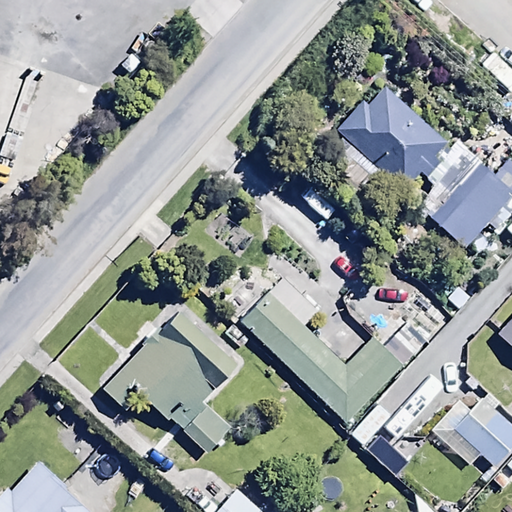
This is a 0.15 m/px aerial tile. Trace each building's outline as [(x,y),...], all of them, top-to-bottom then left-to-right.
[(440,145),(380,90),(362,109),(356,104),(328,134),(347,151),(331,168),(363,198),(381,178),(399,195),(418,174),(425,180),(439,164),(430,156),(440,145)] [(511,198),(475,166),(428,222),(462,252),(483,228),(490,234),(511,210),(511,198)] [(280,281),(237,327),(342,427),(396,370),(368,343),(344,369),(301,328),(315,314),(280,281)] [(232,369),(175,316),(157,335),(151,330),(137,346),(141,349),(101,394),(124,415),(138,399),(203,458),(227,432),(199,406),(232,369)] [(511,321),(495,340),(511,354),(511,321)] [(511,444),(511,433),(479,404),(452,433),(490,469),(511,444)] [(86,511),(36,465),(7,497),(2,492),(0,494),(0,511),(86,511)] [(255,511),(233,492),(215,511),(255,511)]
